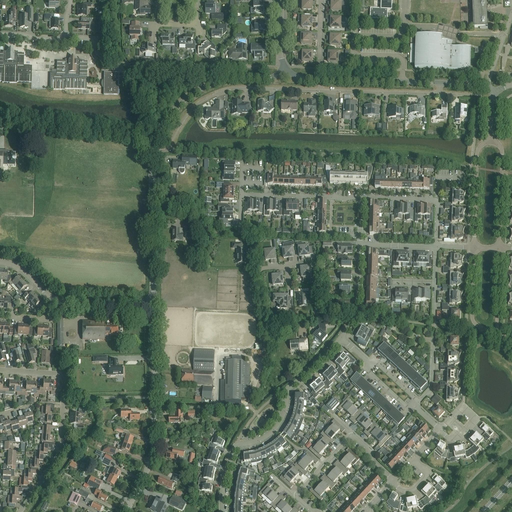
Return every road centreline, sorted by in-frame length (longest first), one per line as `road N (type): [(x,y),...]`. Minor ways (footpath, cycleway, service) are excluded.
road 1 (residential): [(222,511),(236,445),(277,426),(287,389),(341,337)]
road 2 (residential): [(20,511),(59,453),(64,378),(0,369)]
road 3 (residential): [(154,407),(248,405),(270,336)]
road 4 (tertiary): [(153,302),(157,140)]
road 5 (residential): [(402,81),(403,57),(353,55),(353,36),(403,37),(403,26)]
road 6 (tertiary): [(284,69),(194,91),(157,140)]
road 7 (track): [(109,0),(111,53),(140,91),(148,137)]
